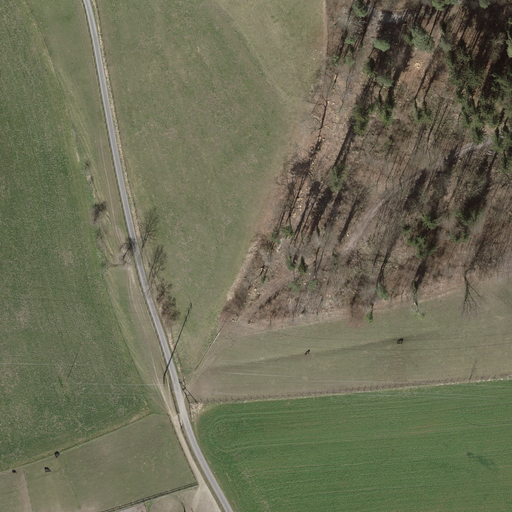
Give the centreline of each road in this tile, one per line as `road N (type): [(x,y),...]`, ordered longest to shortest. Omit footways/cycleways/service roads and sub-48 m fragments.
road 1 (unclassified): [(229,511),(192,442),(141,271),(86,0)]
road 2 (track): [(511,270),(366,311),(239,333),(179,396)]
road 3 (track): [(358,0),(374,13),(403,17),(484,0)]
